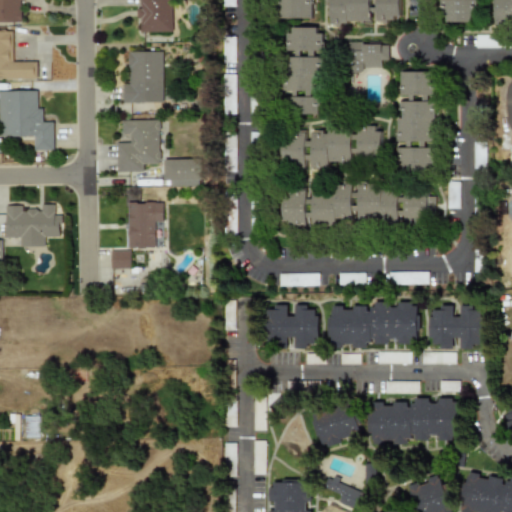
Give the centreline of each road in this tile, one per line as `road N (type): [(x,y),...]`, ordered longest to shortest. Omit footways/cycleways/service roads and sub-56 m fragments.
road 1 (residential): [(457,53),(454,257),(440,265),(272,268),(250,259),(244,240),(244,0)]
road 2 (residential): [(81,181),(80,0)]
road 3 (residential): [(511,52),(429,49),(423,0)]
road 4 (residential): [(81,181),(82,309)]
